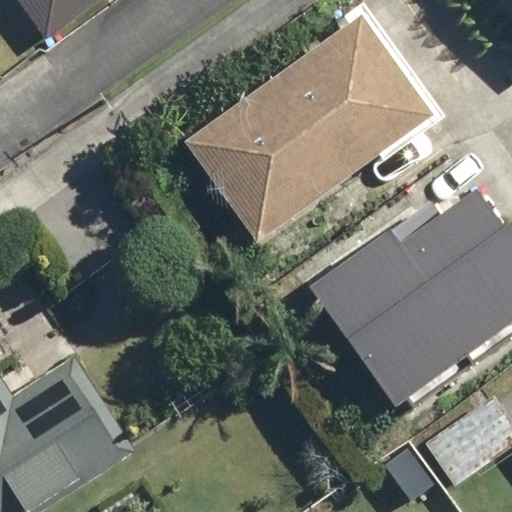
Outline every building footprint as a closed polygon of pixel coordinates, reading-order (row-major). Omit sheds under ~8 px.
[(95,0),(20,0),(45,35),(95,0)] [(391,165),(456,115),(369,0),(185,140),(262,241),(381,151),(391,165)] [(511,348),(511,233),(475,185),(316,304),(408,426),(511,348)] [(20,391),(0,361),(0,511),(40,511),(136,447),(73,355),(20,391)] [(511,443),(511,413),(494,390),(424,443),(457,485),(511,443)]
